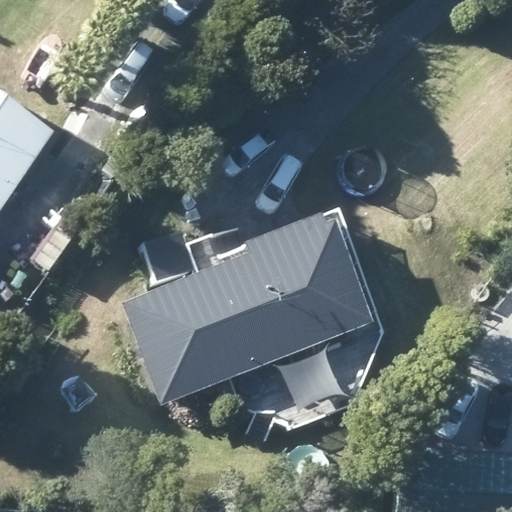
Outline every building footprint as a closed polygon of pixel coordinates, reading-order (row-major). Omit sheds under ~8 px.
[(0,220),(55,140),(0,102),(0,220)] [(325,364),(317,356),(373,335),(330,224),(302,233),(244,256),(247,266),(203,285),(122,316),(162,416),(249,383),(298,363),(299,381),(304,386),(309,390),(322,388),(328,377),(325,364)] [(193,277),(183,239),(129,254),(140,291),(193,277)] [(0,308),(30,262),(0,242),(0,308)] [(369,434),(393,414),(381,401),(358,421),(369,434)] [(511,511),(511,463),(401,456),(397,511),(511,511)]
